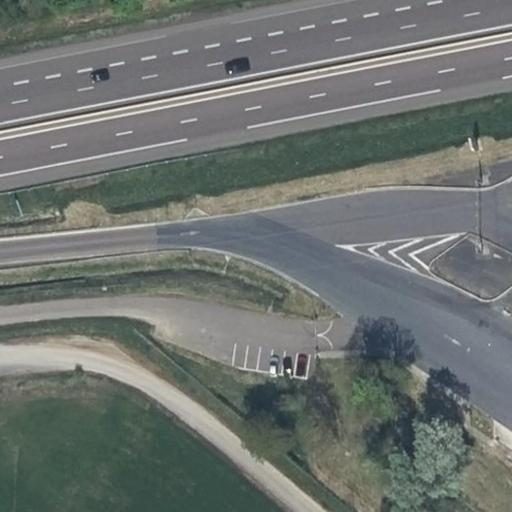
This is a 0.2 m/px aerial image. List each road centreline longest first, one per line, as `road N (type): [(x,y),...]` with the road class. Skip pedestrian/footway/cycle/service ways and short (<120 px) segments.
road 1 (motorway): [(0,155),(511,55)]
road 2 (motorway): [(492,8),(0,105)]
road 3 (motorway): [(0,250),(243,226)]
